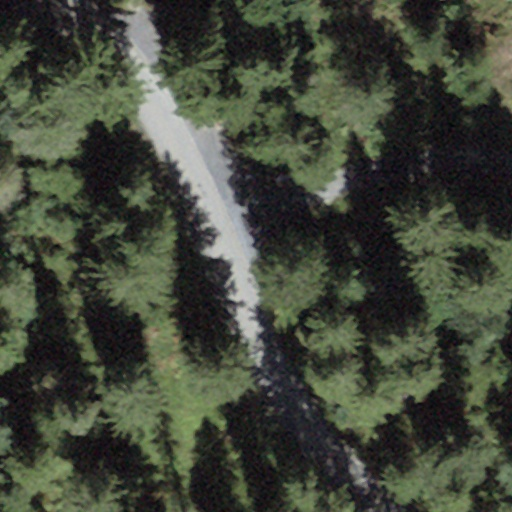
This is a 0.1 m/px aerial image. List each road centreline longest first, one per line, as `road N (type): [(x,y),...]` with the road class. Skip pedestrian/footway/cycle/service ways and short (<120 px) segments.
road 1 (unclassified): [(66,0),(196,213),(298,449),(362,511)]
road 2 (track): [(511,181),(440,164),(196,213)]
